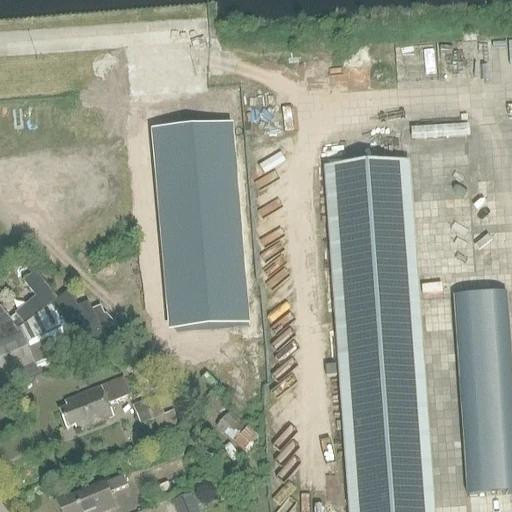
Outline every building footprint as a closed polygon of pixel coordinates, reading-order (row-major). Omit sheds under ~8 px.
[(9,0),(0,0),(0,23),(11,23),(9,0)] [(230,126),(155,132),(171,332),(246,326),(230,126)] [(324,168),(348,510),(347,511),(433,511),(408,162),(324,168)] [(19,321),(14,325),(15,326),(16,327),(19,331),(58,301),(35,273),(25,282),(23,283),(35,299),(34,300),(14,315),(15,317),(19,321)] [(0,346),(0,380),(10,376),(19,372),(36,364),(38,370),(40,370),(97,344),(102,342),(112,337),(116,336),(120,334),(111,314),(104,317),(100,308),(89,313),(86,306),(76,311),(67,293),(60,299),(58,301),(20,331),(21,333),(23,337),(0,346)] [(511,339),(509,294),(454,298),(467,497),(511,494),(511,339)] [(0,346),(23,337),(21,333),(19,331),(16,327),(15,326),(14,325),(0,308),(0,346)] [(110,405),(131,397),(123,379),(67,401),(69,406),(61,409),(68,428),(75,425),(77,431),(115,416),(110,405)] [(158,397),(134,407),(142,424),(165,415),(158,397)] [(246,431),(234,444),(244,453),(256,440),(246,431)] [(109,497),(126,489),(122,479),(105,486),(104,485),(57,504),(60,511),(111,511),(115,511),(109,497)] [(176,511),(196,511),(190,496),(173,503),(176,511)]
